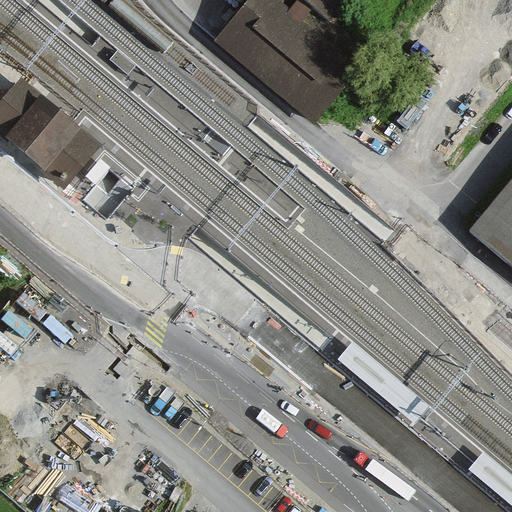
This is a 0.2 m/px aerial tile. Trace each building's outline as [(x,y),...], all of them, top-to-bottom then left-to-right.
[(376,54),(336,20),(353,0),(251,0),(219,38),(318,122),(376,54)] [(112,45),(101,58),(127,80),(138,67),(112,45)] [(0,131),(60,183),(90,148),(17,85),(0,105),(0,131)] [(511,268),(511,179),(469,232),(511,268)] [(84,465),(102,445),(84,429),(66,449),(84,465)]
